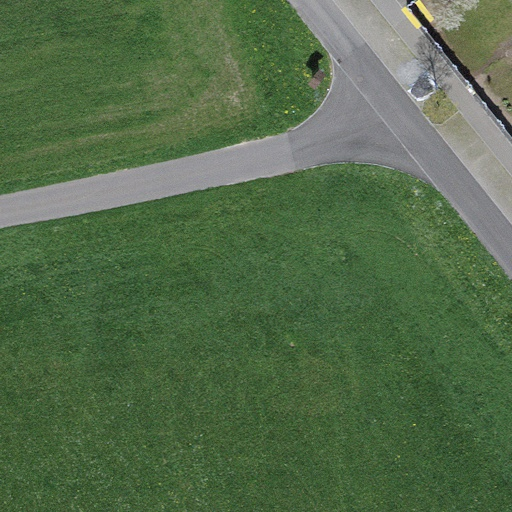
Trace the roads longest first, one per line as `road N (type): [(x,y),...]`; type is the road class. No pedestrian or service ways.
road 1 (unclassified): [(408,117),(341,148),(0,216)]
road 2 (residential): [(408,117),(511,254)]
